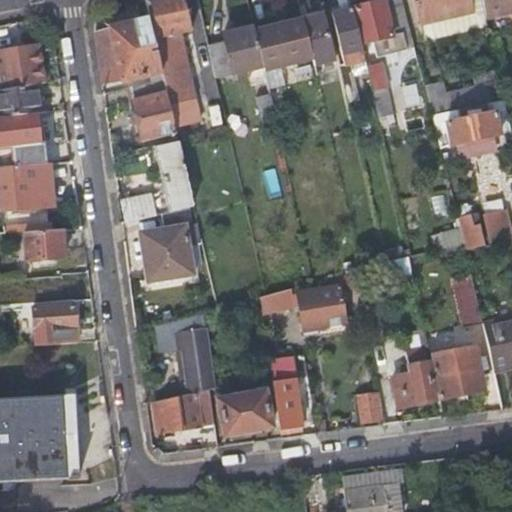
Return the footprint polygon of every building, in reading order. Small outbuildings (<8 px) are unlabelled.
[(190,26),(183,0),(143,0),(147,15),(152,35),(160,69),(161,75),(165,90),(168,101),(192,92),(178,29),(190,26)] [(352,5),(350,0),(335,0),(338,9),(330,11),(343,63),(340,64),(348,100),(360,97),(353,71),(366,68),(360,41),(356,24),(352,5)] [(413,46),(401,0),(375,0),(352,5),(356,24),(360,41),(392,34),(396,50),(413,46)] [(470,11),(467,0),(414,0),(419,22),(422,21),(470,11)] [(481,0),(467,0),(470,11),(422,21),(425,33),(432,37),(487,24),(486,18),(481,0)] [(511,0),(481,0),(486,18),(511,11),(511,0)] [(322,12),(302,17),(311,56),(312,59),(313,62),(333,57),(322,12)] [(152,35),(147,15),(110,24),(117,59),(121,79),(160,69),(152,35)] [(302,17),(254,29),(263,64),(264,68),(268,87),(284,83),(280,65),(311,56),(302,17)] [(254,29),(253,24),(246,22),(234,25),(235,28),(222,32),(223,37),(205,42),(214,76),(263,64),(254,29)] [(110,24),(84,30),(90,65),(117,59),(110,24)] [(0,87),(33,82),(40,81),(36,46),(0,50),(0,87)] [(175,130),(168,101),(165,90),(161,75),(129,83),(132,98),(131,99),(141,138),(175,130)] [(503,97),(499,78),(486,82),(444,92),(442,83),(424,87),(431,115),(503,97)] [(0,114),(36,110),(33,82),(0,87),(0,114)] [(278,129),(269,91),(254,95),(264,132),(278,129)] [(495,112),(446,123),(451,144),(500,132),(495,112)] [(192,205),(177,139),(153,144),(168,210),(192,205)] [(148,155),(119,160),(122,175),(151,170),(148,155)] [(51,204),(48,161),(39,162),(44,205),(51,204)] [(39,162),(0,166),(0,208),(44,205),(39,162)] [(148,190),(125,195),(130,216),(153,211),(148,190)] [(511,233),(503,206),(457,221),(467,253),(511,238),(511,233)] [(162,227),(143,230),(150,280),(193,275),(185,225),(192,224),(190,210),(161,213),(162,227)] [(59,228),(20,231),(23,261),(61,257),(59,228)] [(457,228),(430,237),(436,253),(462,244),(457,228)] [(63,271),(0,277),(0,294),(65,289),(63,271)] [(482,324),(473,283),(453,288),(463,328),(482,324)] [(339,286),(297,293),(303,330),(345,323),(339,286)] [(38,343),(81,339),(79,322),(77,300),(34,304),(38,343)] [(213,387),(203,311),(155,324),(158,348),(180,346),(187,392),(208,388),(213,387)] [(511,316),(482,324),(494,373),(511,368),(511,316)] [(429,347),(425,330),(402,335),(409,374),(393,378),(399,408),(435,400),(424,348),(429,347)] [(430,354),(439,400),(485,390),(480,366),(476,345),(430,354)] [(272,380),(279,428),(300,425),(293,377),(272,380)] [(212,416),(208,388),(187,392),(150,399),(155,430),(202,424),(201,417),(212,416)] [(264,388),(217,397),(223,433),(271,425),(264,388)] [(359,426),(384,422),(379,392),(354,396),(359,426)] [(0,483),(69,479),(65,396),(0,398),(0,483)] [(388,511),(400,511),(398,485),(385,487),(388,511)] [(344,492),(346,511),(388,511),(385,487),(344,492)] [(320,511),(321,495),(305,495),(305,511),(320,511)]
